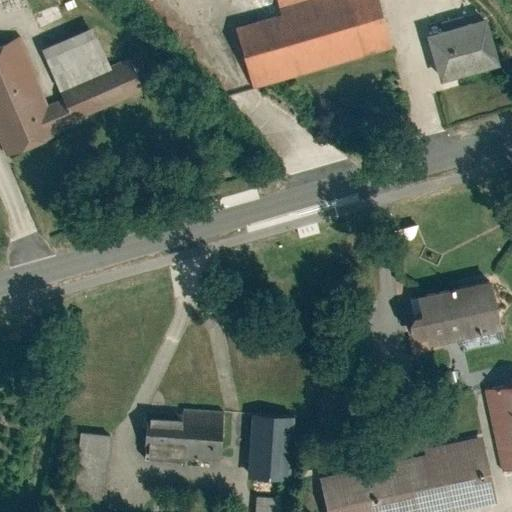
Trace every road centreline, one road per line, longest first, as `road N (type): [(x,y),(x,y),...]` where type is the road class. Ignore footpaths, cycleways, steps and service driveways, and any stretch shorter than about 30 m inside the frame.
road 1 (residential): [(0,277),(511,136)]
road 2 (unknown): [(394,168),(403,0)]
